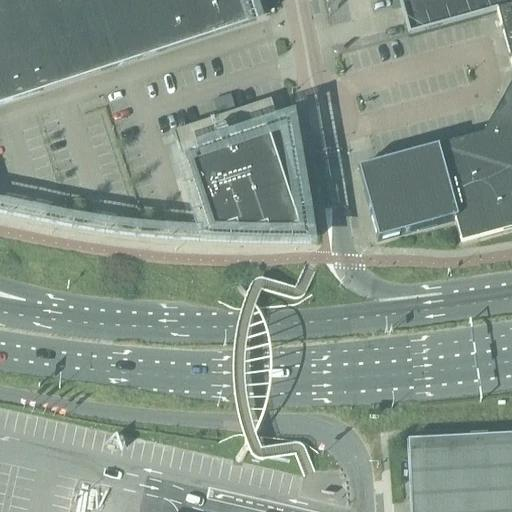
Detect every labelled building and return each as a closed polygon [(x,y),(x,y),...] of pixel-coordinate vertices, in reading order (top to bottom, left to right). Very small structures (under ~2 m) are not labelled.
[(0,0),(0,102),(83,75),(58,0),(0,0)] [(86,0),(108,67),(247,21),(239,0),(86,0)] [(511,0),(397,0),(408,38),(496,14),(511,8),(511,0)] [(511,8),(496,14),(511,73),(511,82),(481,138),(357,172),(376,244),(454,223),(460,246),(511,231),(511,8)] [(172,135),(188,180),(187,180),(206,239),(233,230),(237,240),(264,231),(268,241),(297,232),(275,163),(288,159),(279,130),(278,130),(269,103),(172,135)] [(511,511),(511,437),(406,443),(409,511),(511,511)]
